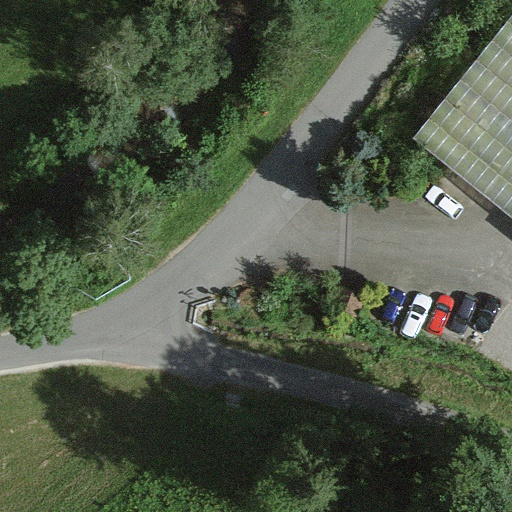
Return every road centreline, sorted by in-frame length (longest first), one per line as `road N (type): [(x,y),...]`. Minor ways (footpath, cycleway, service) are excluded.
road 1 (unclassified): [(136,341),(511,448)]
road 2 (unclassified): [(187,298),(427,0)]
road 3 (residential): [(0,360),(136,341)]
